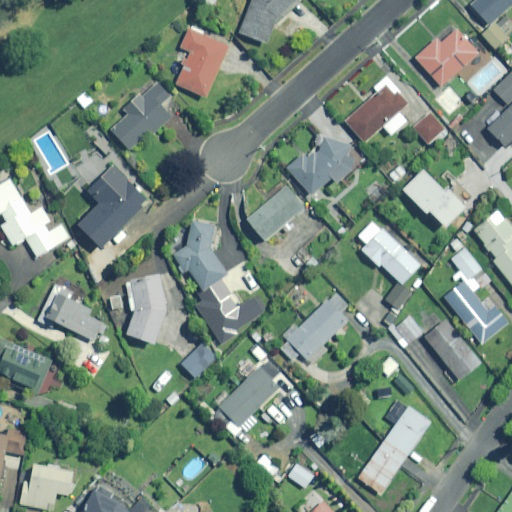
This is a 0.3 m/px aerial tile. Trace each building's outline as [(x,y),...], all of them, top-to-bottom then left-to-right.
[(221,0),(203,0),(210,9),(221,0)] [(301,4),(297,0),(252,0),(239,33),(268,45),(277,23),(301,4)] [(511,34),(511,21),(504,13),(511,5),(511,0),(475,0),(471,4),(490,25),(481,34),(495,49),(511,34)] [(479,54),(456,28),(441,42),(438,38),(415,58),(441,87),(479,54)] [(229,47),(189,29),(181,48),(190,52),(175,85),(206,98),(229,47)] [(511,100),(511,73),(494,91),(508,105),(511,100)] [(364,144),(410,104),(399,91),(387,78),(374,88),(378,93),(345,122),(364,144)] [(179,108),(158,84),(142,99),(139,96),(126,108),(131,114),(112,131),(129,151),(151,132),(153,134),(169,120),(167,118),(179,108)] [(464,103),(450,87),(435,100),(449,116),(464,103)] [(93,102),(86,93),(77,99),(84,109),(93,102)] [(511,139),(511,106),(488,130),(505,147),(511,139)] [(445,130),(430,114),(414,129),(428,145),(445,130)] [(402,115),(390,125),(396,132),(407,122),(402,115)] [(332,179),(336,184),(364,160),(355,149),(319,133),(314,144),(322,147),(309,158),(305,153),(287,168),(311,196),(332,179)] [(406,173),(400,166),(390,174),(396,182),(406,173)] [(435,183),(423,171),(403,190),(426,214),(429,211),(445,228),(476,198),(448,170),(435,183)] [(119,180),(111,171),(91,191),(102,202),(78,226),(101,249),(148,202),(122,177),(119,180)] [(31,214),(10,180),(0,185),(0,212),(1,212),(7,223),(1,226),(13,246),(26,239),(37,258),(70,238),(62,225),(48,233),(44,226),(51,222),(42,207),(31,214)] [(305,209),(288,187),(247,220),(264,242),(305,209)] [(502,218),(497,212),(473,230),(496,259),(493,261),(511,286),(511,238),(511,237),(511,225),(504,216),(502,218)] [(220,237),(222,229),(217,228),(218,225),(192,220),(187,246),(174,255),(181,266),(178,268),(182,275),(189,270),(203,292),(228,275),(213,251),(218,248),(220,237)] [(420,266),(374,222),(361,236),(370,244),(363,251),(379,266),(381,265),(402,285),(420,266)] [(452,259),(461,270),(451,278),(458,287),(445,297),(482,345),(508,324),(495,307),(487,313),(474,295),(491,282),(465,249),(452,259)] [(154,345),(166,311),(159,275),(131,281),(131,283),(126,284),(132,311),(136,311),(127,335),(154,345)] [(412,294),(398,283),(385,300),(399,311),(412,294)] [(55,322),(94,342),(99,333),(103,335),(107,326),(88,317),(91,311),(70,300),(72,294),(55,286),(38,322),(52,328),(55,322)] [(391,311),(372,292),(356,307),(376,327),(391,311)] [(298,329),(294,325),(283,336),(289,342),(281,350),(293,362),(301,353),(312,365),(326,352),(321,347),(348,322),(341,314),(349,306),(336,293),(328,301),(298,329)] [(121,296),(110,298),(113,310),(123,307),(121,296)] [(422,334),(410,317),(391,331),(404,347),(422,334)] [(481,364),(445,320),(425,337),(460,381),(481,364)] [(111,339),(100,335),(97,344),(107,349),(111,339)] [(0,337),(0,374),(35,391),(49,360),(0,337)] [(269,356),(259,345),(252,352),(262,362),(269,356)] [(212,363),(198,349),(182,364),(195,379),(212,363)] [(399,367),(391,358),(380,367),(388,376),(399,367)] [(279,374),(267,362),(212,414),(224,427),(232,420),(240,428),(278,391),(270,383),(279,374)] [(180,398),(173,392),(163,403),(170,409),(180,398)] [(407,409),(398,403),(390,414),(399,420),(358,479),(381,494),(431,423),(409,407),(407,409)] [(386,433),(392,424),(383,418),(377,427),(386,433)] [(22,470),(30,433),(9,429),(8,436),(0,434),(0,483),(3,467),(22,470)] [(277,483),(279,481),(294,465),(290,461),(284,468),(282,466),(279,470),(264,456),(258,462),(273,476),(271,477),(277,483)] [(32,474),(21,472),(19,485),(24,485),(20,505),(53,511),(56,494),(68,496),(73,472),(34,465),(32,474)] [(313,476),(297,465),(288,477),(305,488),(313,476)] [(146,511),(152,507),(144,498),(129,511),(122,504),(95,490),(83,511),(146,511)] [(333,511),(316,493),(301,507),(305,511),(333,511)] [(511,511),(511,493),(498,511),(511,511)]
